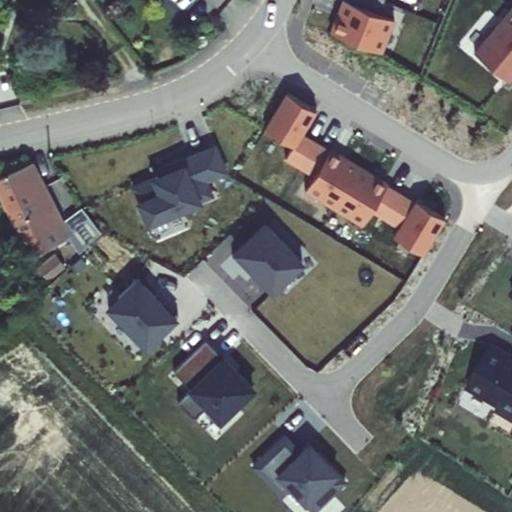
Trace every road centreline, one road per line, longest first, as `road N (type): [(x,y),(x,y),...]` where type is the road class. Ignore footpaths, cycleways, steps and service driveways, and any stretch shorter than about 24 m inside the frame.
road 1 (tertiary): [(0,141),(172,98),(217,74),(258,35)]
road 2 (residential): [(488,183),(308,79),(258,35)]
road 3 (residential): [(330,399),(428,295),(488,183)]
road 4 (residential): [(330,399),(292,370),(204,272)]
